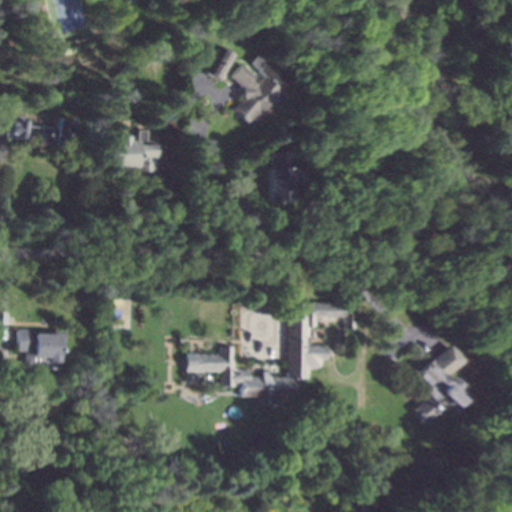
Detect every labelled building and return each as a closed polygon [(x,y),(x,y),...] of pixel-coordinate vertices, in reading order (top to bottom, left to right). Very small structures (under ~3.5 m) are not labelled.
[(201,72),(216,80),(229,53),(215,46),(201,72)] [(244,123),(287,78),(257,49),(245,61),(260,75),(255,81),(237,64),(225,76),(243,93),(229,108),(244,123)] [(71,119),(53,117),(52,127),(21,124),(22,116),(6,114),(4,136),(35,139),(35,142),(69,146),(71,119)] [(102,167),(150,168),(151,140),(141,140),(141,130),(133,130),(133,140),(124,139),(124,135),(113,135),(113,139),(103,139),(102,167)] [(265,151),(266,200),(289,200),(288,151),(265,151)] [(283,376),(267,376),(267,370),(259,370),(257,375),(245,375),(245,368),(229,367),(229,345),(216,345),(216,352),(182,352),(182,371),(217,372),(216,384),(278,404),(289,397),(289,377),(304,378),(304,370),(323,358),(323,345),(304,345),(304,325),(317,317),(336,317),(343,328),(350,328),(351,311),(343,311),(337,302),(284,301),(283,376)] [(61,330),(14,329),(13,363),(55,364),(55,348),(60,348),(61,330)] [(407,375),(424,393),(408,408),(421,423),(450,396),(444,390),(451,384),(440,372),(454,359),(441,344),(407,375)] [(339,511),(357,511),(359,503),(342,500),(339,511)]
